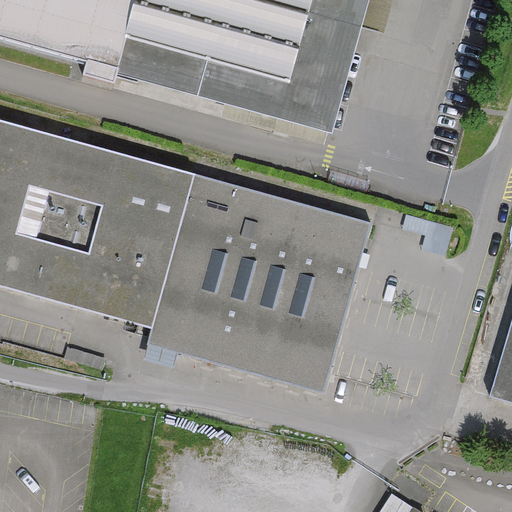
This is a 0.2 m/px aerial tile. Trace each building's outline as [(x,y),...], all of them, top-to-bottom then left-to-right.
[(0,0),(0,48),(86,72),(82,86),(115,95),(119,78),(114,77),(136,0),(0,0)] [(136,0),(114,77),(119,78),(328,138),(342,87),(364,94),(391,0),(136,0)] [(0,288),(152,335),(194,179),(0,126),(0,288)] [(369,226),(194,179),(152,335),(147,351),(323,398),(358,267),(366,270),(370,257),(361,255),(369,226)] [(511,326),(490,398),(511,404),(511,326)]
